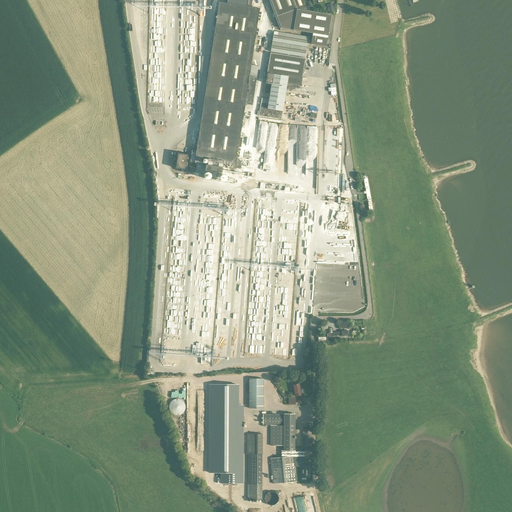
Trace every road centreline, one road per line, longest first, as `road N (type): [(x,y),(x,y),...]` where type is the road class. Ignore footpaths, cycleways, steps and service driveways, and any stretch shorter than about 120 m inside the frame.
road 1 (unclassified): [(314,343),(316,321),(361,317),(369,306),(336,66),(341,0)]
road 2 (unknown): [(166,174),(152,352),(161,368),(184,369)]
road 3 (unknown): [(223,364),(264,364),(277,195)]
road 4 (unknown): [(193,185),(184,369)]
road 5 (unknown): [(241,191),(223,364)]
road 6 (unknown): [(314,202),(322,55)]
road 7 (unknown): [(156,144),(167,0)]
road 8 (unknown): [(210,0),(195,109),(173,135)]
